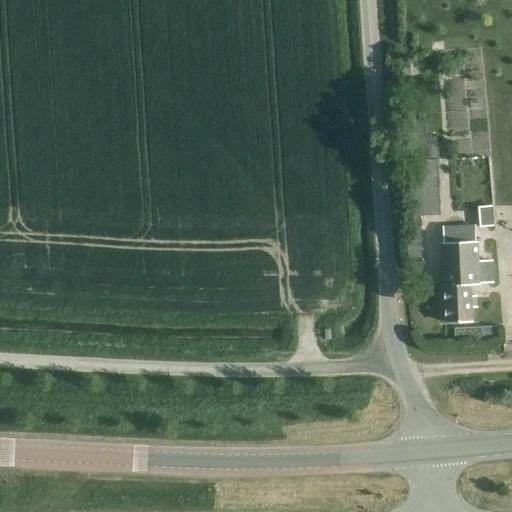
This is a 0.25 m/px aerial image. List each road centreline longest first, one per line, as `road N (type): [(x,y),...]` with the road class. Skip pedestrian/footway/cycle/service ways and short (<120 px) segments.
road 1 (unclassified): [(387,364),(0,354)]
road 2 (unclassified): [(387,364),(369,0)]
road 3 (secondary): [(75,457),(252,465),(428,452)]
